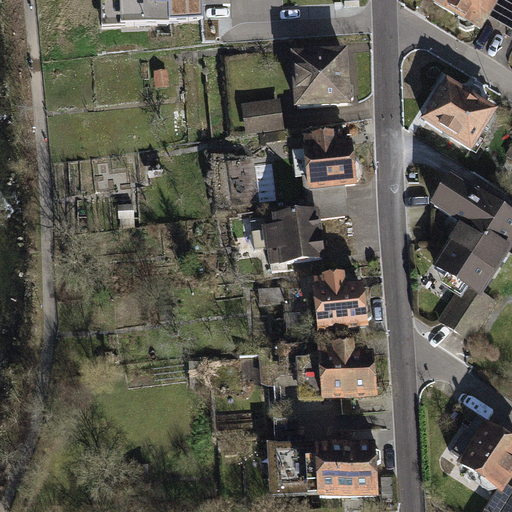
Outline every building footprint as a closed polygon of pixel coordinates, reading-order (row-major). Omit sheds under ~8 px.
[(205,0),(105,0),(107,31),(207,24),(205,0)] [(427,0),(425,4),(479,36),(487,21),(499,0),(427,0)] [(511,35),(511,0),(499,0),(487,21),(511,35)] [(291,116),(348,113),(344,55),(288,58),(291,116)] [(494,115),(443,84),(418,126),(468,157),(494,115)] [(279,132),(274,100),(237,106),(242,137),(255,135),(256,146),(283,142),(282,132),(279,132)] [(296,141),(301,196),(348,191),(344,145),(329,146),(328,137),(296,141)] [(479,299),(511,246),(511,219),(447,178),(427,210),(456,228),(428,271),(457,289),(433,325),(467,347),(492,308),(479,299)] [(315,214),(270,220),(271,230),(258,232),(263,271),(321,263),(315,214)] [(314,338),(362,332),(356,279),(308,285),(314,338)] [(318,409),(372,404),(369,360),(351,361),(351,351),(314,354),(318,409)] [(511,511),(511,493),(508,491),(511,483),(511,444),(482,426),(455,470),(494,495),(482,511),(511,511)] [(321,499),(382,497),(381,443),(320,444),(321,499)]
